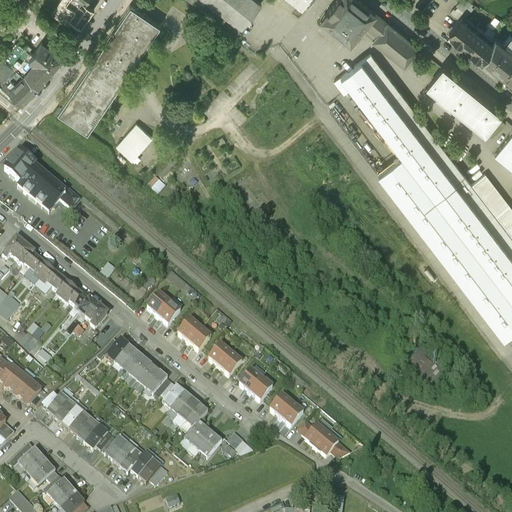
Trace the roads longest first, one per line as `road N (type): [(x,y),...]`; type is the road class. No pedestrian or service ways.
road 1 (residential): [(0,210),(277,437)]
road 2 (tertiary): [(119,0),(0,142)]
road 3 (tertiary): [(374,0),(511,110)]
road 4 (residential): [(389,511),(324,469),(242,510)]
